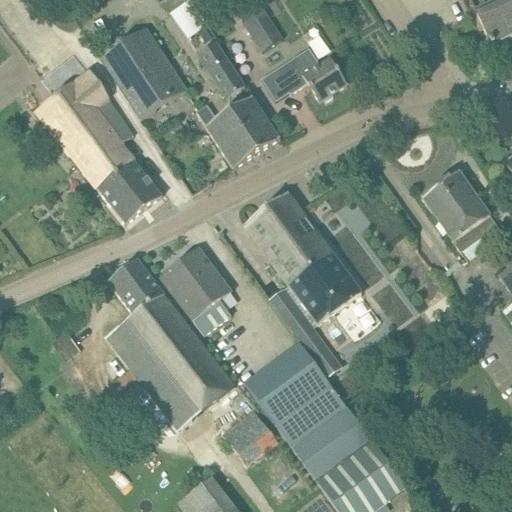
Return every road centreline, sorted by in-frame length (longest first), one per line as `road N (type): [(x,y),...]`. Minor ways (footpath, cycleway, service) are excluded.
road 1 (tertiary): [(0,299),(356,134),(446,109)]
road 2 (unclassified): [(446,109),(384,0)]
